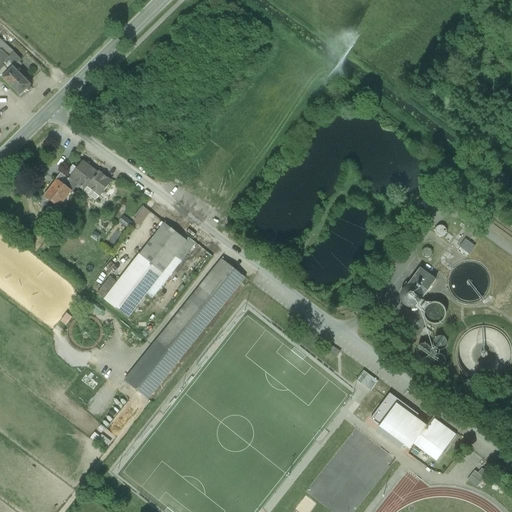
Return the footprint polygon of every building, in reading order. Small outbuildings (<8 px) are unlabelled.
[(0,47),(3,50),(0,53),(0,79),(2,77),(13,66),(15,68),(23,60),(14,52),(0,38),(0,47)] [(15,68),(13,66),(2,77),(21,96),(28,90),(29,92),(33,89),(31,87),(32,85),(15,68)] [(97,174),(83,163),(82,163),(82,162),(81,164),(78,162),(74,167),(73,166),(67,173),(71,176),(70,178),(71,178),(68,181),(76,187),(78,184),(85,190),(84,192),(88,195),(87,196),(90,198),(91,197),(95,201),(99,196),(100,196),(110,182),(98,173),(97,174)] [(65,186),(57,180),(44,196),(59,208),(72,191),(76,187),(68,181),(65,186)] [(145,206),(133,219),(140,225),(151,212),(145,206)] [(132,223),(123,217),(120,222),(128,228),(132,223)] [(164,223),(140,255),(140,256),(141,255),(163,273),(163,274),(171,264),(177,257),(189,241),(188,240),(164,223)] [(449,238),(449,235),(449,233),(448,232),(446,230),(444,230),(442,230),(440,232),(439,233),(438,236),(439,238),(440,239),(442,241),(444,241),(446,241),(448,239),(449,238)] [(189,241),(177,257),(183,261),(197,243),(190,238),(188,240),(189,241)] [(476,247),(466,240),(461,247),(470,255),(476,247)] [(436,257),(433,254),(429,254),(427,256),(426,259),(427,262),(429,264),(432,264),(435,262),(436,260),(436,257)] [(163,273),(141,255),(140,256),(106,300),(128,318),(145,297),(162,275),(163,274),(163,273)] [(177,257),(171,264),(177,268),(183,261),(177,257)] [(245,278),(222,259),(199,288),(223,306),(245,278)] [(171,264),(163,274),(162,275),(168,280),(177,268),(171,264)] [(437,281),(421,269),(408,287),(413,287),(417,288),(421,291),(423,295),(423,299),(437,281)] [(145,297),(151,301),(168,280),(162,275),(145,297)] [(97,293),(103,298),(117,280),(111,276),(97,293)] [(414,287),(411,287),(406,288),(402,292),(399,296),(399,302),(401,306),(404,309),(408,311),(413,311),(419,309),(422,305),(423,301),(423,296),(420,291),(417,289),(414,287)] [(199,288),(156,342),(179,361),(223,306),(199,288)] [(145,297),(128,318),(134,323),(151,301),(145,297)] [(67,315),(62,321),(66,325),(71,319),(67,315)] [(179,361),(156,342),(124,381),(148,400),(179,361)] [(341,352),(328,344),(325,348),(327,349),(326,351),(337,359),(341,352)] [(370,390),(378,381),(364,370),(357,379),(370,390)] [(393,399),(388,405),(392,408),(400,397),(396,395),(393,399)] [(388,405),(393,399),(389,396),(382,405),(386,408),(388,405)] [(425,427),(396,406),(397,406),(396,405),(383,423),(384,423),(413,444),(412,444),(413,445),(413,444),(419,436),(426,427),(425,427)] [(426,427),(419,436),(428,442),(441,425),(441,424),(433,418),(426,427)] [(441,425),(428,442),(443,453),(442,453),(443,454),(456,436),(456,435),(455,436),(441,425)] [(105,449),(111,443),(97,431),(91,437),(105,449)] [(428,442),(419,436),(413,444),(437,462),(443,454),(442,453),(443,453),(428,442)] [(491,477),(481,469),(478,474),(484,479),(487,481),(491,477)] [(475,471),(467,480),(476,488),(484,479),(478,474),(475,471)]
